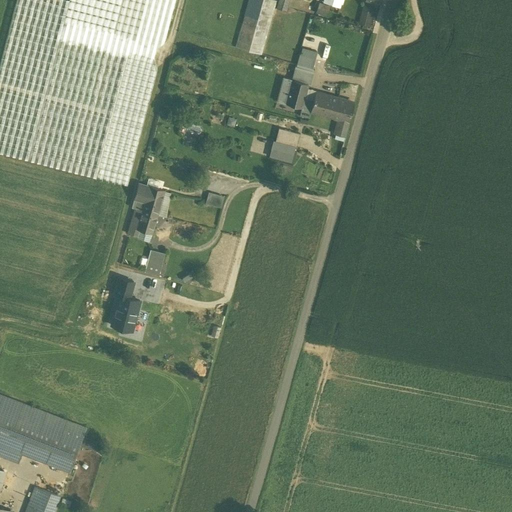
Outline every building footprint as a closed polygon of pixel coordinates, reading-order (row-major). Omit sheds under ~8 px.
[(16,0),(0,63),(0,151),(97,177),(128,185),(157,71),(154,57),(61,33),(63,24),(69,0),(16,0)] [(69,0),(63,24),(157,48),(165,41),(175,0),(69,0)] [(276,0),(248,0),(235,47),(262,54),(275,7),(277,7),(277,9),(286,12),(289,0),(279,0),(279,1),(276,0)] [(330,3),(321,0),(316,0),(313,11),(326,15),(330,3)] [(373,13),(363,10),(360,23),(369,25),(373,13)] [(157,48),(63,24),(61,33),(154,57),(157,48)] [(302,48),(296,66),(304,68),(308,54),(315,56),(317,52),(302,48)] [(315,56),(308,54),(304,68),(312,70),(315,56)] [(304,68),(296,66),(293,79),(308,83),(312,70),(304,68)] [(279,101),(287,103),(293,79),(285,77),(279,101)] [(308,83),(293,79),(287,103),(302,107),(307,90),(308,83)] [(220,82),(216,97),(265,110),(269,95),(220,82)] [(338,98),(307,90),(302,107),(300,115),(309,117),(311,110),(330,115),(330,117),(333,118),(338,98)] [(354,102),(338,98),(333,118),(334,118),(339,119),(336,131),(346,134),(349,120),(350,120),(354,102)] [(301,133),(279,127),(276,140),(297,146),(301,133)] [(297,146),(276,140),(273,150),(294,156),(297,146)] [(294,156),(273,150),(271,159),(292,165),(294,156)] [(165,190),(139,183),(132,207),(135,208),(136,207),(158,214),(165,190)] [(165,190),(158,214),(166,216),(173,193),(165,190)] [(208,206),(221,209),(224,197),(210,194),(208,206)] [(158,214),(136,207),(135,208),(128,233),(138,236),(140,228),(153,231),(158,214)] [(140,228),(138,236),(150,239),(153,231),(140,228)] [(165,253),(151,249),(147,262),(162,266),(165,253)] [(162,266),(147,262),(145,271),(159,275),(162,266)] [(162,286),(148,282),(143,302),(157,306),(162,286)] [(140,300),(120,295),(112,324),(132,329),(140,300)] [(213,334),(220,336),(222,326),(215,324),(213,334)] [(0,426),(5,413),(15,416),(80,442),(85,432),(86,427),(0,393),(0,426)] [(0,426),(0,453),(1,454),(4,444),(15,416),(5,413),(0,426)] [(80,442),(15,416),(4,444),(23,452),(70,470),(80,442)] [(23,452),(4,444),(1,454),(19,461),(23,452)] [(0,469),(0,511),(13,511),(0,507),(0,490),(7,472),(0,469)] [(53,511),(60,495),(35,486),(24,511),(53,511)]
